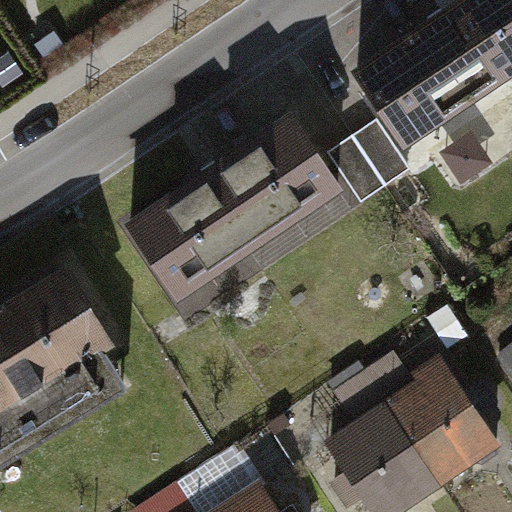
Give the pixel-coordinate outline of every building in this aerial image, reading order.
[(511,65),(511,0),(445,0),(343,68),(394,144),(511,65)] [(333,185),(281,110),(119,222),(170,297),(333,185)] [(374,121),(323,155),(357,206),(408,172),(374,121)] [(0,454),(125,377),(56,268),(0,303),(0,454)] [(385,511),(491,446),(434,356),(410,372),(413,382),(325,437),(372,511),(385,511)] [(270,511),(251,481),(201,511),(270,511)]
